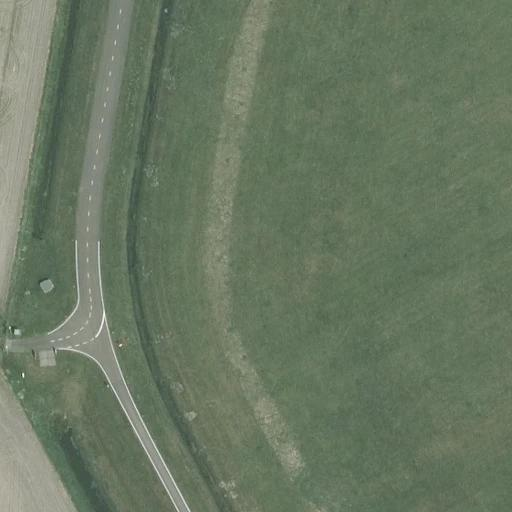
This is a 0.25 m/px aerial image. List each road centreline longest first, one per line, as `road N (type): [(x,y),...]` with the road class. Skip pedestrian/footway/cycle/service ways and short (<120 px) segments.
road 1 (unclassified): [(84,326),(90,181),(121,0)]
road 2 (unclassified): [(183,511),(84,326)]
